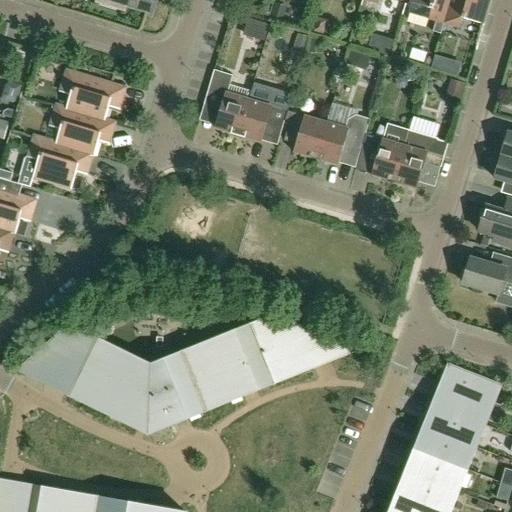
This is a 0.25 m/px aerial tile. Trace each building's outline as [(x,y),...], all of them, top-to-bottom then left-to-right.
[(149,14),(153,0),(95,0),(94,4),(125,13),(127,7),(149,14)] [(443,24),(450,0),(409,0),(409,3),(411,3),(408,14),(434,21),(431,32),(439,34),(442,24),(443,24)] [(484,25),(491,0),(450,0),(443,24),(459,29),(462,18),(484,25)] [(281,22),(285,8),(274,4),(270,19),(281,22)] [(263,41),(268,25),(248,19),(243,35),(263,41)] [(304,49),(308,37),(297,34),(293,46),(304,49)] [(320,54),(321,39),(309,38),(308,53),(320,54)] [(365,68),(369,56),(350,50),(346,61),(365,68)] [(439,72),(444,59),(434,56),(430,69),(439,72)] [(238,136),(248,100),(251,92),(229,86),(232,76),(214,71),(204,104),(221,109),(215,129),(238,136)] [(117,110),(123,89),(67,73),(61,93),(69,96),(65,110),(104,122),(104,121),(109,107),(117,110)] [(462,96),(465,84),(451,79),(447,92),(462,96)] [(18,101),(22,86),(11,83),(6,86),(2,96),(4,101),(13,104),(18,101)] [(260,143),(268,116),(284,121),(287,111),(248,100),(238,136),(260,143)] [(107,144),(113,124),(104,121),(104,122),(65,110),(57,107),(51,128),(59,130),(55,144),(55,145),(90,156),(94,157),(98,142),(107,144)] [(14,120),(16,113),(8,111),(4,113),(3,116),(14,120)] [(315,159),(326,123),(287,111),(284,121),(301,126),(293,152),(315,159)] [(362,144),(365,134),(364,134),(369,120),(355,116),(347,120),(344,128),(326,123),(315,159),(338,166),(343,147),(360,152),(362,144)] [(441,168),(443,158),(448,144),(437,140),(438,139),(408,131),(403,146),(404,146),(393,182),(416,189),(417,182),(432,187),(438,167),(441,168)] [(511,134),(507,133),(501,156),(511,159),(511,134)] [(404,146),(403,146),(365,134),(362,144),(367,146),(365,153),(376,157),(371,175),(393,182),(404,146)] [(85,175),(90,156),(55,145),(55,144),(35,138),(29,158),(37,161),(33,176),(72,188),(76,173),(85,175)] [(511,159),(501,156),(494,179),(511,184),(511,159)] [(0,178),(11,182),(13,174),(0,170),(0,178)] [(28,222),(34,202),(0,191),(0,229),(11,233),(11,234),(15,235),(19,219),(28,222)] [(494,236),(493,241),(511,246),(511,214),(486,206),(478,231),(494,236)] [(0,251),(5,253),(11,234),(11,233),(0,229),(0,251)] [(511,280),(511,259),(499,255),(496,267),(470,259),(463,284),(499,294),(503,278),(511,280)] [(332,360),(353,352),(274,316),(151,366),(74,328),(70,326),(19,371),(47,385),(66,394),(138,429),(146,433),(149,434),(173,424),(189,418),(243,396),(257,390),(313,368),(332,360)] [(485,425),(500,387),(448,366),(444,377),(437,395),(435,395),(432,402),(434,403),(433,404),(485,425)] [(485,425),(433,404),(428,418),(426,417),(423,425),(425,425),(424,427),(476,448),(485,425)] [(476,448),(424,427),(419,440),(417,439),(414,447),(416,447),(415,449),(467,470),(476,448)] [(458,492),(467,470),(415,449),(410,462),(408,462),(405,469),(407,470),(406,471),(458,492)] [(500,484),(511,487),(511,486),(511,471),(505,469),(500,484)] [(450,511),(458,492),(406,471),(401,484),(400,484),(397,491),(398,492),(397,494),(443,511),(450,511)] [(177,511),(158,509),(157,508),(142,506),(135,505),(114,501),(107,500),(85,496),(78,495),(57,491),(50,490),(26,485),(20,484),(14,511),(177,511)] [(496,498),(507,502),(511,487),(500,484),(496,498)] [(443,511),(397,494),(392,507),(391,506),(388,511),(443,511)]
